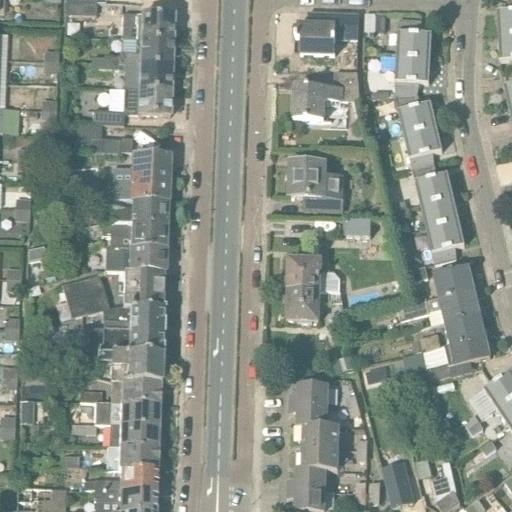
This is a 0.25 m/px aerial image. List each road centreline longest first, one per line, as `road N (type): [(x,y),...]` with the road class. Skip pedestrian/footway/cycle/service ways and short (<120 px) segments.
road 1 (residential): [(232,511),(242,501),(265,0)]
road 2 (tertiary): [(216,511),(234,0)]
road 3 (residential): [(205,0),(189,511)]
road 4 (residential): [(469,0),(476,132),(511,288)]
